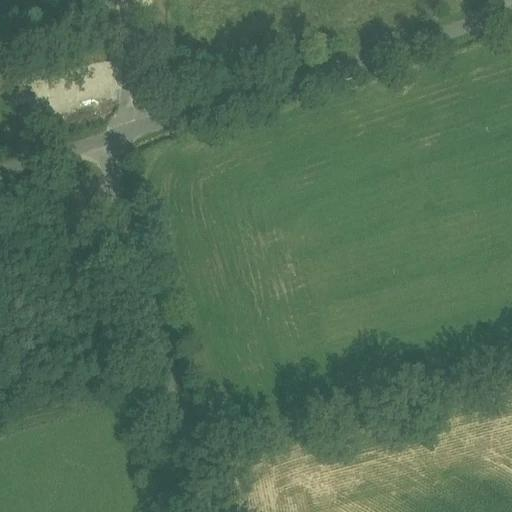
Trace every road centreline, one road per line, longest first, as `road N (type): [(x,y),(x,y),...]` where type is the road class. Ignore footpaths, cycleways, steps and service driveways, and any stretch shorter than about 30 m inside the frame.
road 1 (unclassified): [(511,22),(104,142)]
road 2 (unclassified): [(104,142),(213,511)]
